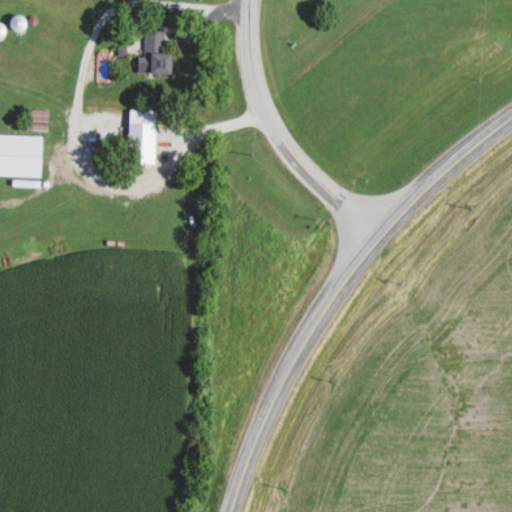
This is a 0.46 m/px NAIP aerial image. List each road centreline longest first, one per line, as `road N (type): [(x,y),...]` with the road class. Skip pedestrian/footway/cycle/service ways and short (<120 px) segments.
road 1 (secondary): [(231,511),(287,381),(349,277),(426,186),(511,114)]
road 2 (tertiary): [(378,240),(276,130),(250,62),(251,0)]
